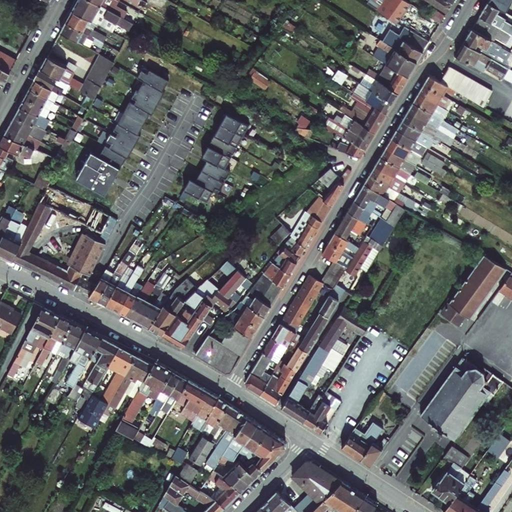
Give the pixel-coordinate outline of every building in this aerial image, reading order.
[(133,23),(91,0),(78,0),(73,11),(90,19),(97,22),(103,26),(106,20),(116,25),(117,24),(129,31),(133,24),(133,23)] [(117,0),(91,0),(133,23),(134,19),(125,14),(127,12),(116,5),(118,0),(117,0)] [(397,22),(410,3),(405,0),(393,0),(397,2),(393,8),(386,3),(380,12),(397,22)] [(453,3),(449,0),(436,0),(434,4),(447,13),(453,3)] [(511,0),(489,0),(488,2),(506,12),(511,0)] [(488,2),(480,15),(506,30),(511,20),(511,15),(506,12),(488,2)] [(87,25),(90,19),(73,11),(67,22),(104,42),(107,36),(93,29),(87,25)] [(437,12),(433,18),(441,23),(444,17),(437,12)] [(480,15),(472,28),(492,40),(495,37),(511,46),(511,44),(511,33),(506,30),(480,15)] [(97,22),(90,19),(87,25),(93,29),(97,22)] [(104,42),(67,22),(61,32),(89,48),(92,42),(101,47),(104,42)] [(389,30),(383,41),(417,62),(429,42),(405,27),(399,36),(389,30)] [(472,28),(464,42),(475,48),(478,44),(487,49),(489,45),(511,58),(511,51),(492,40),(472,28)] [(334,46),(342,37),(335,32),(327,40),(334,46)] [(377,57),(386,63),(408,77),(417,62),(383,41),(381,40),(378,45),(383,48),(377,57)] [(464,42),(455,55),(484,72),(486,67),(511,82),(511,69),(475,48),(464,42)] [(0,66),(10,73),(21,53),(9,47),(5,53),(0,50),(0,66)] [(120,51),(113,47),(111,52),(117,55),(120,51)] [(47,56),(40,69),(66,83),(87,95),(94,99),(114,61),(101,54),(85,84),(72,77),(75,72),(74,71),(77,65),(69,61),(66,66),(47,56)] [(369,70),(367,74),(398,93),(408,77),(386,63),(385,66),(386,67),(380,76),(369,70)] [(168,78),(143,64),(136,75),(143,79),(137,89),(135,88),(111,132),(110,131),(104,143),(105,144),(99,154),(91,150),(76,177),(106,193),(126,155),(128,156),(140,133),(138,132),(149,111),(151,112),(164,89),(162,88),(168,78)] [(10,73),(0,66),(0,81),(4,84),(10,73)] [(367,74),(354,66),(350,73),(363,81),(364,78),(376,85),(373,90),(392,102),(398,93),(367,74)] [(440,81),(459,92),(482,106),(491,91),(448,66),(440,81)] [(40,69),(35,79),(59,93),(62,94),(64,90),(63,89),(66,83),(40,69)] [(339,69),(333,78),(342,84),(348,74),(339,69)] [(457,95),(459,92),(440,81),(429,74),(424,83),(450,99),(454,93),(457,95)] [(35,79),(30,88),(51,100),(54,95),(57,97),(59,93),(35,79)] [(373,90),(360,82),(355,92),(355,93),(387,112),(392,102),(373,90)] [(418,92),(443,107),(446,101),(449,103),(447,106),(450,108),(454,101),(450,99),(424,83),(418,92)] [(30,88),(25,97),(50,109),(54,102),(51,100),(30,88)] [(418,92),(413,101),(443,119),(444,116),(439,113),(443,107),(418,92)] [(57,104),(62,94),(59,93),(57,97),(54,95),(51,100),(54,102),(57,104)] [(353,112),(350,116),(375,131),(387,112),(355,93),(352,98),(359,103),(353,112)] [(94,99),(87,95),(82,105),(89,109),(94,99)] [(50,109),(25,97),(20,106),(46,117),(50,109)] [(431,116),(438,120),(436,123),(439,126),(443,119),(413,101),(407,110),(428,122),(431,116)] [(84,118),(89,109),(82,105),(79,104),(74,113),(78,115),(84,118)] [(467,108),(459,104),(456,110),(463,114),(467,108)] [(46,117),(20,106),(14,116),(45,129),(50,119),(46,117)] [(185,186),(208,199),(214,188),(218,191),(231,168),(225,165),(249,121),(226,109),(202,153),(208,156),(196,178),(191,175),(185,186)] [(407,110),(403,118),(423,130),(428,134),(433,136),(436,138),(439,134),(444,137),(443,139),(453,144),(456,138),(428,122),(407,110)] [(334,119),(336,120),(370,141),(375,131),(350,116),(347,114),(344,118),(337,115),(334,119)] [(78,115),(75,122),(80,124),(84,118),(78,115)] [(14,116),(9,125),(36,138),(41,140),(43,137),(39,134),(40,131),(45,133),(47,130),(45,129),(14,116)] [(304,117),(300,123),(297,127),(306,128),(310,121),(304,117)] [(397,128),(417,140),(423,130),(403,118),(397,128)] [(335,132),(337,133),(365,149),(370,141),(336,120),(333,125),(331,129),(335,132)] [(452,132),(456,126),(453,124),(447,121),(443,127),(452,132)] [(80,124),(75,122),(71,129),(77,131),(80,124)] [(36,138),(9,125),(4,134),(32,146),(36,138)] [(306,137),(310,138),(313,129),(310,129),(306,128),(297,127),(295,130),(306,137)] [(72,141),(77,131),(71,129),(71,128),(66,138),(72,141)] [(421,156),(427,146),(417,140),(397,128),(391,138),(421,156)] [(331,147),(360,157),(365,149),(337,133),(335,138),(341,140),(339,144),(333,142),(331,147)] [(0,144),(9,148),(30,157),(34,147),(32,146),(4,134),(0,141),(0,144)] [(424,142),(428,144),(433,136),(428,134),(424,142)] [(63,143),(59,150),(64,154),(69,145),(72,141),(66,138),(63,143)] [(386,146),(416,165),(421,156),(391,138),(386,146)] [(0,154),(6,157),(9,148),(0,144),(0,154)] [(411,173),(416,165),(386,146),(381,155),(411,173)] [(7,172),(32,183),(38,170),(54,177),(58,167),(61,160),(52,156),(34,147),(30,157),(25,166),(13,161),(7,172)] [(61,160),(64,154),(59,150),(56,148),(52,156),(61,160)] [(428,152),(425,158),(442,168),(445,162),(428,152)] [(0,168),(7,172),(13,161),(6,157),(0,154),(0,168)] [(381,155),(375,164),(406,183),(411,173),(381,155)] [(442,168),(425,158),(422,163),(444,177),(447,171),(442,168)] [(330,167),(326,162),(316,170),(321,175),(330,167)] [(370,174),(400,192),(406,183),(375,164),(370,174)] [(324,200),(331,205),(353,170),(348,167),(341,177),(331,190),(324,200)] [(325,184),(336,174),(331,168),(320,178),(325,184)] [(32,183),(46,190),(47,190),(49,185),(52,179),(53,178),(54,177),(38,170),(32,183)] [(431,179),(417,171),(414,175),(428,184),(431,179)] [(325,184),(331,190),(341,177),(336,174),(325,184)] [(370,174),(364,182),(390,198),(395,201),(400,192),(370,174)] [(428,184),(414,175),(410,182),(425,191),(429,184),(428,184)] [(357,194),(370,202),(373,198),(385,205),(390,198),(364,182),(357,194)] [(26,230),(13,260),(19,263),(80,292),(86,279),(88,273),(90,274),(106,243),(86,233),(71,263),(62,259),(58,266),(29,251),(52,209),(102,233),(110,215),(49,185),(47,190),(46,190),(44,192),(41,194),(41,198),(26,230)] [(444,193),(439,190),(436,194),(442,198),(441,200),(448,204),(450,199),(443,195),(444,193)] [(370,202),(357,194),(354,199),(367,207),(370,202)] [(324,200),(323,199),(319,196),(308,212),(322,220),(331,205),(324,200)] [(390,198),(385,205),(393,210),(397,203),(395,201),(390,198)] [(367,207),(354,199),(348,209),(366,220),(369,217),(375,221),(379,215),(367,207)] [(422,205),(429,209),(432,204),(425,201),(422,205)] [(397,203),(393,210),(387,219),(383,217),(370,236),(376,240),(382,245),(405,208),(397,203)] [(193,212),(181,205),(178,211),(188,217),(193,212)] [(16,209),(11,219),(0,240),(0,253),(13,260),(26,230),(19,226),(16,224),(22,212),(16,209)] [(359,232),(366,220),(348,209),(335,232),(345,238),(349,232),(354,235),(357,230),(359,232)] [(25,214),(22,212),(16,224),(19,226),(25,214)] [(193,212),(188,217),(203,225),(202,227),(206,232),(217,225),(193,212)] [(304,218),(318,227),(322,220),(308,212),(304,218)] [(0,220),(0,240),(11,219),(3,215),(0,220)] [(304,218),(293,234),(292,237),(305,247),(306,247),(318,227),(304,218)] [(279,243),(290,232),(283,224),(271,235),(279,243)] [(120,262),(98,300),(105,304),(131,261),(151,231),(144,227),(120,262)] [(335,232),(329,242),(342,250),(345,245),(354,250),(356,252),(359,247),(349,240),(345,238),(335,232)] [(363,241),(359,247),(356,252),(355,254),(371,264),(372,262),(376,254),(370,251),(374,245),(380,249),(382,245),(376,240),(370,236),(367,234),(365,237),(363,241)] [(292,237),(284,243),(299,255),(305,247),(292,237)] [(352,237),(349,240),(359,247),(363,241),(359,239),(358,240),(352,237)] [(335,260),(347,267),(352,259),(347,256),(345,258),(339,255),(342,250),(329,242),(322,252),(335,260)] [(284,243),(279,250),(295,260),(299,255),(284,243)] [(279,254),(274,261),(291,271),(297,262),(295,260),(279,250),(277,252),(279,254)] [(361,267),(367,270),(371,264),(355,254),(353,257),(352,259),(347,267),(349,268),(347,271),(356,276),(361,267)] [(470,318),(506,268),(485,255),(450,303),(442,315),(457,325),(465,315),(470,318)] [(171,261),(167,256),(162,259),(166,265),(171,261)] [(88,296),(98,300),(120,262),(113,258),(96,284),(88,296)] [(146,272),(148,273),(150,275),(157,265),(158,263),(154,260),(146,272)] [(219,268),(230,278),(238,269),(228,260),(219,268)] [(335,260),(330,268),(342,275),(345,269),(347,267),(335,260)] [(105,304),(111,307),(124,289),(138,265),(131,261),(105,304)] [(264,273),(282,286),(291,271),(274,261),(264,273)] [(124,289),(111,307),(118,311),(134,286),(144,269),(138,265),(124,289)] [(133,319),(146,299),(152,291),(164,272),(165,271),(157,265),(150,275),(125,314),(133,319)] [(326,274),(338,281),(340,277),(342,275),(330,268),(326,274)] [(220,289),(236,302),(239,298),(232,292),(242,281),(246,285),(241,290),(243,293),(252,283),(238,269),(230,278),(220,289)] [(164,272),(152,291),(159,295),(164,288),(164,287),(162,286),(169,275),(164,272)] [(511,297),(511,273),(511,272),(499,288),(511,297)] [(134,286),(118,311),(125,314),(150,275),(148,273),(138,288),(134,286)] [(241,300),(264,316),(282,286),(264,273),(249,291),(255,295),(253,298),(246,295),(241,300)] [(321,281),(309,274),(283,317),(298,326),(324,283),(321,281)] [(324,283),(333,288),(338,281),(326,274),(321,281),(324,283)] [(171,276),(169,275),(162,286),(164,287),(171,276)] [(346,281),(340,277),(338,281),(333,288),(330,293),(329,293),(319,310),(321,312),(329,317),(346,289),(342,287),(346,281)] [(196,307),(202,298),(206,293),(212,297),(219,288),(207,279),(196,289),(185,300),(196,307)] [(167,289),(164,288),(159,295),(167,299),(172,292),(180,284),(176,280),(167,289)] [(164,304),(149,327),(161,334),(175,313),(184,300),(185,300),(196,289),(191,283),(178,294),(169,308),(164,304)] [(202,298),(213,305),(216,301),(226,308),(229,304),(231,305),(236,302),(220,289),(219,288),(212,297),(206,293),(202,298)] [(210,324),(214,318),(207,313),(213,305),(202,298),(196,307),(193,312),(202,319),(210,324)] [(141,323),(154,303),(146,299),(133,319),(141,323)] [(141,323),(149,327),(164,304),(156,299),(154,303),(141,323)] [(264,316),(241,300),(239,304),(235,308),(243,313),(241,315),(258,326),(264,316)] [(11,306),(2,301),(0,304),(0,326),(13,333),(22,315),(10,309),(11,306)] [(448,302),(444,306),(440,313),(442,315),(450,303),(448,302)] [(347,325),(355,312),(345,305),(281,407),(296,417),(303,405),(297,401),(308,384),(309,385),(324,361),(330,351),(331,351),(347,326),(347,325)] [(15,359),(10,370),(16,373),(24,360),(25,361),(36,341),(33,340),(38,331),(50,337),(61,316),(43,307),(15,359)] [(180,316),(175,313),(161,334),(183,347),(202,319),(193,312),(192,314),(185,309),(180,316)] [(321,312),(305,338),(301,344),(309,350),(329,317),(321,312)] [(354,329),(362,316),(355,312),(347,325),(347,326),(353,330),(354,329)] [(229,321),(233,324),(252,337),(258,326),(241,315),(239,319),(229,313),(224,317),(229,321)] [(50,350),(57,354),(73,322),(61,316),(50,337),(37,362),(42,365),(50,350)] [(354,329),(353,330),(362,335),(371,322),(362,316),(354,329)] [(215,327),(208,335),(217,341),(229,321),(224,317),(215,327)] [(283,317),(271,337),(287,346),(294,351),(299,343),(301,344),(305,338),(294,332),(298,326),(283,317)] [(63,372),(71,359),(86,329),(73,322),(57,354),(57,355),(63,359),(62,362),(58,370),(63,372)] [(195,354),(209,362),(211,359),(225,368),(234,365),(252,337),(233,324),(221,343),(217,341),(208,335),(195,354)] [(86,329),(71,359),(78,363),(66,382),(69,383),(64,392),(69,395),(102,337),(86,329)] [(79,417),(92,393),(102,377),(108,366),(119,346),(102,337),(69,395),(79,400),(78,402),(73,410),(75,411),(71,418),(77,421),(79,417)] [(262,351),(272,357),(276,360),(278,361),(287,346),(271,337),(262,351)] [(119,346),(108,366),(113,369),(125,349),(119,346)] [(296,370),(308,351),(299,346),(288,365),(296,370)] [(440,348),(428,365),(437,371),(449,355),(440,348)] [(105,408),(136,355),(125,349),(113,369),(117,371),(101,398),(96,395),(92,393),(79,417),(95,427),(105,408)] [(272,357),(262,351),(245,381),(246,385),(259,393),(271,374),(264,370),(272,357)] [(153,364),(136,355),(105,408),(112,412),(122,396),(132,401),(144,381),(153,364)] [(437,393),(436,393),(435,394),(431,401),(430,401),(429,402),(429,403),(425,409),(424,408),(423,410),(424,411),(422,413),(421,412),(421,413),(422,413),(421,414),(423,416),(423,415),(429,419),(429,420),(430,421),(430,420),(447,432),(446,433),(448,434),(448,433),(455,438),(454,439),(456,440),(456,439),(457,440),(458,438),(457,438),(458,436),(459,436),(461,435),(459,434),(464,428),(465,428),(466,427),(465,426),(470,420),(471,420),(472,419),(471,418),(476,412),(477,412),(478,411),(477,410),(482,403),(486,406),(504,381),(484,367),(483,370),(476,365),(477,364),(464,355),(454,369),(453,369),(452,370),(453,370),(448,377),(447,376),(447,377),(447,378),(442,385),(441,385),(440,386),(441,387),(437,393)] [(211,359),(209,362),(226,372),(229,372),(231,371),(234,365),(225,368),(211,359)] [(149,394),(157,399),(174,371),(156,361),(153,364),(144,381),(132,401),(116,429),(134,438),(138,432),(140,428),(131,423),(149,394)] [(271,374),(259,393),(276,404),(296,370),(288,365),(283,362),(281,366),(276,363),(273,374),(271,374)] [(431,380),(437,371),(428,365),(422,374),(431,380)] [(158,414),(161,409),(181,376),(174,371),(157,399),(151,410),(158,414)] [(181,376),(161,409),(169,413),(176,402),(188,380),(181,376)] [(92,393),(96,395),(106,379),(102,377),(92,393)] [(195,418),(198,414),(210,393),(188,380),(176,402),(184,407),(180,414),(190,420),(192,417),(195,418)] [(336,409),(337,408),(342,399),(327,390),(322,398),(323,399),(332,405),(331,405),(336,409)] [(378,403),(385,393),(382,391),(375,401),(378,403)] [(202,422),(204,424),(219,398),(210,393),(198,414),(204,418),(202,422)] [(204,424),(201,430),(205,433),(203,436),(189,457),(200,464),(214,442),(211,440),(208,438),(220,419),(229,404),(219,398),(204,424)] [(310,409),(303,421),(315,429),(320,432),(328,421),(323,418),(323,417),(331,405),(332,405),(323,399),(314,412),(310,409)] [(208,438),(211,440),(221,426),(226,429),(239,410),(229,404),(220,419),(208,438)] [(303,405),(296,417),(303,421),(310,409),(303,405)] [(336,409),(331,405),(323,417),(323,418),(328,421),(329,420),(336,409)] [(248,417),(239,410),(226,429),(228,431),(211,456),(219,461),(222,455),(248,417)] [(365,433),(356,427),(341,446),(360,459),(375,438),(389,419),(384,416),(378,424),(374,421),(365,433)] [(239,452),(258,423),(248,417),(222,455),(226,458),(229,459),(234,460),(239,452)] [(175,438),(182,442),(192,424),(186,420),(175,438)] [(498,456),(511,436),(511,424),(508,421),(488,449),(498,456)] [(81,425),(76,422),(70,432),(75,435),(81,425)] [(268,430),(258,423),(239,452),(243,454),(254,450),(268,430)] [(265,456),(278,436),(268,430),(254,450),(260,454),(261,454),(265,456)] [(134,438),(141,442),(145,436),(138,432),(134,438)] [(261,454),(260,457),(268,465),(286,447),(285,441),(278,436),(265,456),(261,454)] [(511,458),(511,436),(498,456),(508,464),(511,458)] [(382,442),(375,438),(360,459),(371,465),(389,440),(385,438),(382,442)] [(450,503),(471,473),(462,466),(469,456),(452,444),(444,455),(454,462),(440,481),(439,480),(432,490),(450,503)] [(182,463),(188,453),(179,447),(172,458),(182,463)] [(217,464),(221,466),(226,458),(222,455),(219,461),(217,464)] [(246,465),(249,467),(258,475),(268,465),(260,457),(256,463),(251,459),(246,465)] [(241,475),(249,484),(256,477),(247,469),(238,461),(230,470),(241,475)] [(306,461),(292,475),(309,492),(294,508),(295,509),(297,511),(309,511),(341,481),(319,466),(311,461),(306,461)] [(179,476),(190,484),(199,471),(187,464),(179,476)] [(241,492),(249,484),(241,475),(230,470),(226,475),(218,470),(221,466),(217,464),(212,471),(233,484),(241,492)] [(249,467),(247,469),(256,477),(258,475),(249,467)] [(496,481),(501,484),(506,488),(511,477),(511,473),(505,469),(496,481)] [(214,499),(224,508),(241,492),(233,484),(212,471),(209,477),(222,488),(212,498),(214,499)] [(471,473),(450,503),(444,511),(473,511),(477,507),(470,501),(476,494),(470,489),(477,479),(473,476),(475,473),(473,471),(471,473)] [(179,476),(176,474),(164,494),(171,499),(181,507),(187,511),(220,511),(224,508),(214,499),(212,498),(200,490),(190,484),(179,476)] [(309,511),(327,511),(334,505),(336,506),(351,486),(341,481),(309,511)] [(473,511),(486,511),(484,510),(494,497),(492,496),(501,484),(496,481),(477,507),(473,511)] [(341,510),(356,490),(351,486),(336,506),(341,510)] [(285,511),(292,511),(295,509),(294,508),(277,490),(260,506),(266,511),(282,511),(284,510),(285,511)] [(352,511),(364,495),(356,490),(341,510),(339,511),(352,511)] [(352,511),(370,511),(377,503),(364,495),(352,511)] [(165,506),(173,511),(176,511),(181,507),(171,499),(165,506)]
